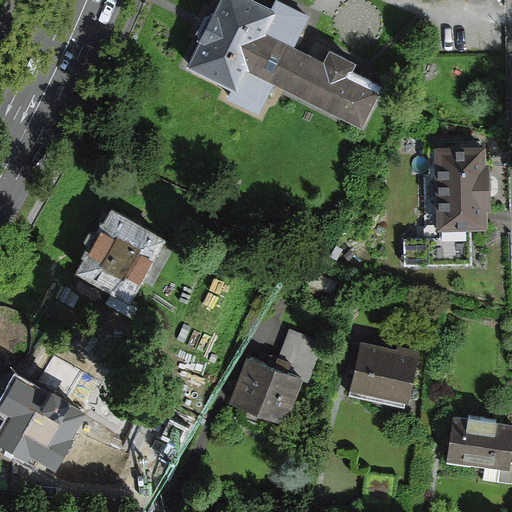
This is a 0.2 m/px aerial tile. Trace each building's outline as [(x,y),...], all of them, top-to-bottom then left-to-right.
[(269,0),(267,7),(252,0),(219,0),(207,27),(188,68),(231,88),(227,97),(257,111),(270,82),(360,124),(378,85),(348,71),(352,62),(326,50),(322,60),(295,47),(310,16),(276,0),(269,0)] [(480,161),(480,140),(431,142),(434,225),(483,223),(482,209),(487,209),(486,161),(480,161)] [(121,304),(158,232),(95,200),(58,272),(121,304)] [(405,240),(406,262),(421,261),(420,240),(405,240)] [(358,341),(347,390),(374,396),(372,404),(402,411),(415,354),(358,341)] [(227,398),(280,421),(299,377),(246,354),(227,398)] [(23,448),(63,472),(103,475),(123,442),(147,456),(160,434),(86,391),(77,407),(37,384),(34,391),(8,375),(0,388),(0,407),(5,410),(0,418),(0,441),(20,453),(23,448)] [(511,422),(449,414),(443,460),(506,468),(511,422)]
